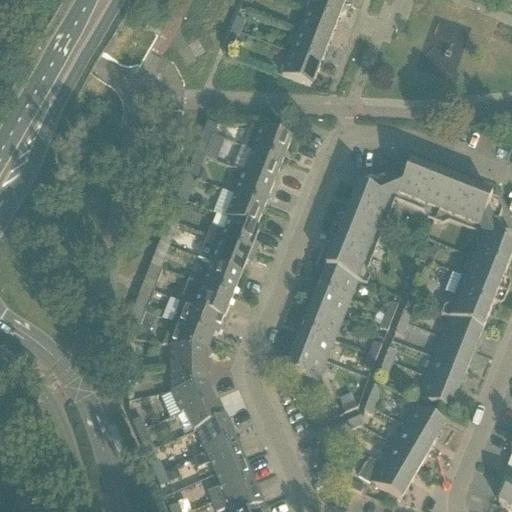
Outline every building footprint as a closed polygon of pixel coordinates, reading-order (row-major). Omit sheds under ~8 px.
[(333,0),(312,0),(307,14),(336,26),(345,3),(343,2),(342,4),(333,0)] [(327,47),(336,26),(307,14),(298,35),(327,47)] [(239,36),(244,23),(236,19),(231,33),(239,36)] [(233,50),(239,36),(231,33),(225,47),(233,50)] [(319,68),(327,47),(298,35),(290,57),(319,68)] [(310,90),(319,68),(290,57),(281,78),(310,90)] [(211,140),(216,128),(207,124),(202,136),(211,140)] [(281,165),(291,142),(255,128),(250,128),(242,150),(252,153),(281,165)] [(204,159),(211,140),(202,136),(195,155),(204,159)] [(272,187),(281,165),(252,153),(242,150),(241,149),(232,171),(243,176),(272,187)] [(389,181),(395,193),(399,195),(409,168),(404,166),(394,170),(389,181)] [(194,182),(199,171),(190,167),(185,179),(194,182)] [(397,199),(438,215),(450,184),(409,168),(399,195),(397,199)] [(199,173),(195,182),(204,186),(207,179),(204,175),(199,173)] [(263,210),(272,187),(243,176),(234,198),(263,210)] [(190,194),(194,182),(185,179),(181,190),(190,194)] [(380,185),(370,180),(359,185),(357,190),(384,201),(386,197),(380,185)] [(479,231),(485,229),(481,227),(491,200),(450,184),(438,215),(479,231)] [(388,203),(386,197),(384,201),(357,190),(341,231),(372,244),(388,203)] [(255,231),(263,210),(234,198),(226,220),(255,231)] [(497,223),(501,213),(497,203),(491,200),(481,227),(485,229),(497,223)] [(177,227),(181,215),(172,212),(168,223),(177,227)] [(210,228),(206,238),(249,256),(255,258),(259,248),(253,245),(258,232),(255,231),(226,220),(225,221),(229,222),(224,234),(210,228)] [(172,239),(177,227),(168,223),(163,235),(172,239)] [(356,284),(372,244),(341,231),(325,272),(356,284)] [(488,237),(487,242),(511,251),(511,237),(501,232),(488,237)] [(168,249),(172,239),(163,235),(159,246),(168,249)] [(202,249),(197,261),(211,266),(240,278),(249,256),(206,238),(202,249)] [(483,240),(467,281),(498,293),(511,257),(511,251),(487,242),(483,240)] [(164,260),(168,249),(159,246),(155,256),(164,260)] [(423,248),(418,262),(432,267),(437,253),(423,248)] [(159,271),(164,260),(155,256),(150,268),(159,271)] [(232,300),(240,278),(211,266),(202,288),(232,300)] [(147,274),(145,280),(157,284),(162,272),(159,271),(150,268),(147,274)] [(317,293),(349,305),(357,285),(356,284),(325,272),(317,293)] [(451,276),(444,295),(459,301),(450,322),(482,334),(498,293),(467,281),(466,281),(451,276)] [(141,292),(152,296),(157,284),(145,280),(141,292)] [(191,310),(223,323),(232,300),(202,288),(188,282),(179,305),(191,309),(191,310)] [(152,296),(141,292),(138,299),(149,303),(152,296)] [(341,326),(349,305),(317,293),(309,313),(341,326)] [(138,299),(133,310),(145,315),(149,303),(138,299)] [(217,339),(223,323),(191,310),(191,309),(179,305),(171,325),(179,328),(211,341),(213,337),(217,339)] [(391,322),(397,308),(388,305),(383,318),(391,322)] [(133,310),(129,322),(140,327),(145,315),(133,310)] [(407,329),(413,315),(404,311),(399,325),(407,329)] [(333,346),(341,326),(309,313),(301,333),(333,346)] [(387,334),(391,322),(383,318),(378,331),(387,334)] [(140,327),(129,322),(126,329),(127,344),(134,344),(140,327)] [(449,322),(441,341),(474,354),(482,334),(450,322),(449,322)] [(206,356),(211,341),(179,328),(171,325),(162,348),(170,349),(206,356)] [(402,341),(407,329),(399,325),(394,337),(402,341)] [(325,366),(333,346),(301,333),(293,354),(325,366)] [(441,341),(433,361),(466,374),(474,354),(441,341)] [(376,361),(380,349),(367,343),(362,356),(367,358),(376,361)] [(170,373),(206,372),(206,356),(170,349),(170,373)] [(391,368),(396,355),(388,351),(383,365),(391,368)] [(325,366),(293,354),(285,373),(317,386),(325,366)] [(371,375),(376,361),(367,358),(362,372),(371,375)] [(127,373),(137,373),(137,361),(127,361),(127,373)] [(433,361),(426,381),(458,394),(466,374),(433,361)] [(386,381),(391,368),(383,365),(378,378),(386,381)] [(170,396),(207,388),(206,372),(170,373),(170,396)] [(128,386),(137,386),(137,373),(127,373),(128,386)] [(458,394),(426,381),(417,402),(449,415),(458,394)] [(170,396),(158,398),(169,422),(180,417),(213,403),(207,388),(170,396)] [(374,412),(382,392),(373,389),(365,408),(374,412)] [(353,405),(350,396),(338,401),(342,410),(340,410),(343,418),(356,412),(353,405)] [(215,407),(213,403),(180,417),(185,415),(193,435),(224,421),(217,405),(215,407)] [(371,418),(374,412),(365,408),(363,415),(371,418)] [(433,447),(444,428),(415,410),(403,429),(433,447)] [(350,433),(363,427),(360,420),(347,426),(350,433)] [(140,421),(131,425),(136,436),(144,432),(140,421)] [(234,443),(224,421),(193,435),(196,434),(205,456),(234,443)] [(422,466),(433,447),(403,429),(392,448),(422,466)] [(144,432),(136,436),(142,449),(150,445),(144,432)] [(215,478),(243,465),(234,443),(205,456),(192,461),(197,472),(210,466),(215,478)] [(411,484),(422,466),(392,448),(381,467),(411,484)] [(154,478),(162,475),(158,464),(150,467),(154,478)] [(211,505),(253,487),(243,465),(215,478),(220,489),(206,495),(211,505)] [(400,504),(411,484),(381,467),(370,486),(400,504)] [(159,490),(168,486),(162,475),(154,478),(159,490)] [(511,511),(511,481),(497,504),(510,511),(511,511)] [(360,497),(363,490),(350,485),(347,492),(360,497)] [(255,511),(262,509),(253,487),(211,505),(213,511),(223,511),(229,510),(229,511),(255,511)]
